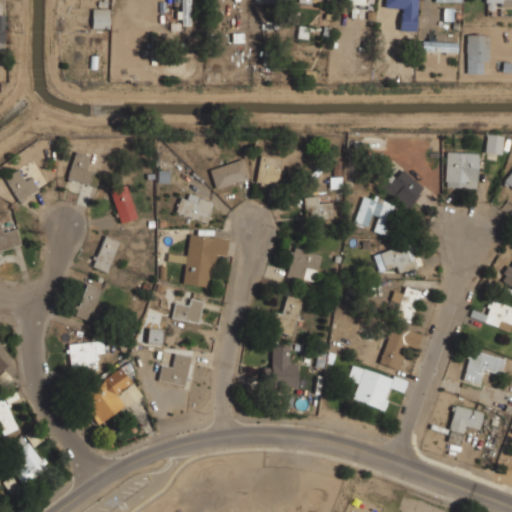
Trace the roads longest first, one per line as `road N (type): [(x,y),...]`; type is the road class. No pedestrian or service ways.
road 1 (residential): [(511,506),(397,461),(310,439),(254,436),(157,453),(100,478),(55,511)]
road 2 (residential): [(100,478),(42,380),(37,345),(41,302),(66,227)]
road 3 (residential): [(397,461),(483,225)]
road 4 (residential): [(227,437),(227,370),(257,203)]
